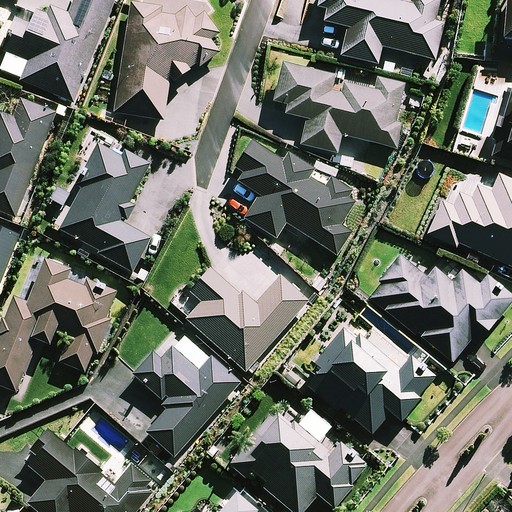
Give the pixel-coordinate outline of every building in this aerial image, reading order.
[(115,0),(75,0),(69,15),(52,8),(48,17),(37,12),(32,25),(18,19),(4,53),(29,63),(21,82),(74,104),(115,0)] [(130,4),(114,114),(166,121),(171,80),(174,84),(191,72),(189,70),(196,65),(199,69),(221,54),(212,41),(220,36),(205,14),(210,10),(204,2),(188,0),(162,0),(162,1),(146,0),(143,0),(143,5),(130,4)] [(399,0),(399,2),(388,0),(320,0),(319,6),(328,8),(325,23),(348,28),(342,57),(378,65),(382,48),(436,60),(444,23),(435,21),(440,0),(399,0)] [(335,77),(283,65),(274,102),(288,106),(286,115),(308,120),(302,146),(338,154),(342,136),(397,149),(403,125),(396,124),(405,87),(373,79),(370,91),(343,85),(341,95),(331,92),(335,77)] [(511,91),(504,119),(501,119),(490,157),(511,163),(511,91)] [(56,115),(21,101),(14,119),(1,114),(0,115),(0,211),(16,218),(56,115)] [(283,163),(253,143),(231,178),(260,197),(245,220),(276,240),(287,224),(337,256),(352,233),(341,226),(353,207),(352,193),(331,180),(325,189),(308,179),(313,171),(288,154),(283,163)] [(122,159),(101,147),(77,192),(80,193),(60,231),(99,251),(98,255),(133,273),(151,239),(120,223),(150,166),(126,153),(122,159)] [(459,244),(483,255),(478,266),(492,273),(497,261),(511,268),(511,182),(499,176),(492,191),(479,186),(472,200),(460,195),(454,209),(441,203),(426,235),(457,249),(459,244)] [(0,281),(18,236),(0,229),(0,281)] [(427,278),(401,258),(369,298),(451,365),(471,341),(477,346),(511,302),(511,293),(489,275),(480,286),(462,272),(453,283),(435,268),(427,278)] [(70,270),(45,259),(33,289),(19,283),(0,329),(0,386),(17,393),(38,341),(51,346),(56,332),(71,337),(60,363),(85,373),(94,352),(98,354),(111,321),(107,319),(114,299),(94,291),(98,283),(85,278),(82,286),(66,280),(70,270)] [(338,413),(341,410),(373,436),(391,414),(401,422),(422,397),(420,395),(435,376),(407,353),(395,367),(349,328),(303,384),(338,413)] [(198,373),(171,348),(160,361),(153,354),(134,376),(170,407),(147,433),(175,458),(241,383),(212,358),(198,373)] [(344,445),(332,458),(275,411),(229,466),(244,479),(251,471),(267,484),(264,489),(291,511),(304,511),(318,496),(335,509),(370,467),(344,445)] [(116,484),(50,429),(32,450),(38,455),(29,466),(47,482),(28,504),(37,511),(136,511),(151,495),(144,475),(132,466),(116,484)] [(257,511),(258,511),(238,493),(221,511),(211,511),(202,504),(194,511),(257,511)]
